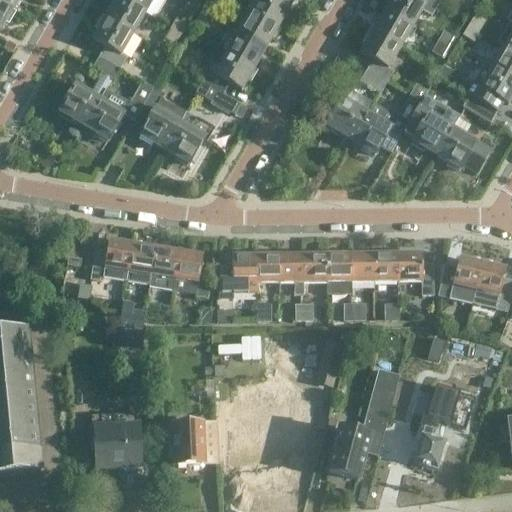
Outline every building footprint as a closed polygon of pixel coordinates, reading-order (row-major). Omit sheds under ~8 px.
[(0,0),(0,5),(12,12),(19,0),(0,0)] [(117,0),(116,0),(105,20),(133,37),(145,16),(117,0)] [(117,0),(145,16),(153,0),(117,0)] [(290,9),(274,0),(258,0),(256,4),(254,3),(248,13),(251,14),(278,30),(290,9)] [(274,0),(290,9),(295,0),(274,0)] [(411,0),(392,0),(385,13),(411,29),(424,7),(411,0)] [(201,13),(213,20),(220,9),(207,2),(201,13)] [(0,32),(12,12),(0,5),(0,32)] [(207,30),(213,20),(201,13),(195,24),(207,30)] [(399,50),(411,29),(385,13),(372,34),(399,50)] [(251,14),(239,35),(266,51),(278,30),(251,14)] [(468,28),(480,34),(487,22),(475,15),(468,28)] [(105,48),(99,59),(120,72),(126,61),(121,57),(133,37),(105,20),(93,41),(105,48)] [(169,30),(181,37),(187,27),(175,20),(169,30)] [(474,45),(480,34),(468,28),(462,37),(474,45)] [(175,48),(181,37),(169,30),(163,41),(175,48)] [(437,44),(448,50),(454,40),(442,33),(437,44)] [(399,50),(372,34),(360,56),(373,63),(367,73),(386,85),(393,74),(387,71),(399,50)] [(254,72),(266,51),(239,35),(227,56),(254,72)] [(445,57),(448,50),(437,44),(433,51),(445,57)] [(511,53),(505,49),(493,70),(511,80),(511,53)] [(202,84),(223,96),(229,85),(242,92),(254,72),(227,56),(217,72),(211,69),(202,84)] [(120,72),(99,59),(92,70),(102,75),(112,81),(114,82),(120,72)] [(449,59),(437,79),(447,84),(458,65),(449,59)] [(509,107),(511,100),(511,80),(493,70),(483,64),(472,84),(476,87),(469,98),(489,110),(496,99),(509,107)] [(386,85),(367,73),(361,83),(380,95),(386,85)] [(84,130),(106,92),(112,81),(102,75),(89,97),(75,88),(59,116),(84,130)] [(153,90),(142,83),(129,106),(106,92),(84,130),(109,145),(125,117),(134,123),(141,112),(153,90)] [(217,107),(223,96),(202,84),(196,95),(217,107)] [(397,118),(373,105),(367,116),(351,144),(376,158),(381,149),(392,155),(403,137),(415,114),(425,98),(427,94),(415,87),(397,118)] [(153,90),(141,112),(151,117),(139,139),(164,153),(180,125),(186,114),(162,101),(164,97),(153,90)] [(326,130),(351,144),(367,116),(373,105),(368,102),(348,91),(343,100),(343,102),(326,130)] [(459,118),(425,98),(415,114),(403,137),(413,143),(412,144),(436,158),(458,120),(459,118)] [(497,114),(489,110),(469,98),(463,109),(483,121),(490,125),(497,114)] [(214,131),(186,114),(180,125),(164,153),(188,167),(191,163),(194,165),(202,151),(199,149),(202,144),(206,146),(214,131)] [(458,120),(436,158),(460,173),(477,144),(465,137),(471,127),(458,120)] [(128,273),(132,246),(109,243),(107,252),(96,250),(91,281),(102,283),(105,269),(128,273)] [(149,287),(151,277),(155,250),(132,246),(128,273),(126,283),(149,287)] [(174,281),(179,254),(155,250),(151,277),(174,281)] [(67,267),(80,270),(83,256),(70,253),(67,267)] [(202,258),(179,254),(174,281),(172,293),(196,296),(195,298),(208,300),(213,269),(200,266),(202,258)] [(421,256),(398,257),(398,285),(422,285),(422,299),(434,298),(434,266),(421,266),(421,256)] [(327,286),(326,257),(303,258),(303,286),(327,286)] [(350,286),(350,257),(326,257),(327,286),(350,286)] [(350,286),(374,285),(374,257),(350,257),(350,286)] [(374,285),(398,285),(398,257),(374,257),(374,285)] [(255,297),(255,287),(255,258),(231,258),(231,269),(220,269),(220,301),(233,300),(233,298),(255,297)] [(279,286),(279,258),(255,258),(255,287),(279,286)] [(303,258),(279,258),(279,286),(294,286),(294,298),(303,298),(303,286),(303,258)] [(473,307),(483,266),(459,260),(457,270),(445,267),(438,298),(473,307)] [(483,266),(473,307),(507,315),(511,294),(511,282),(504,281),(506,271),(483,266)] [(122,300),(120,318),(134,319),(136,302),(122,300)] [(351,307),(351,324),(365,324),(365,306),(351,307)] [(384,306),(384,324),(399,324),(399,306),(384,306)] [(159,307),(157,324),(166,325),(168,308),(159,307)] [(256,307),(256,325),(271,325),(271,307),(256,307)] [(295,324),(303,324),(303,307),(294,307),(295,324)] [(303,307),(303,324),(313,324),(312,307),(303,307)] [(336,324),(351,324),(351,307),(336,307),(336,324)] [(0,474),(40,471),(26,331),(0,333),(0,474)] [(113,332),(112,348),(129,349),(130,333),(113,332)] [(325,345),(314,388),(331,392),(342,350),(325,345)] [(494,353),(491,362),(499,364),(502,355),(494,353)] [(222,368),(213,368),(214,379),(222,378),(222,368)] [(378,374),(360,436),(370,439),(365,457),(377,460),(399,380),(378,374)] [(423,430),(413,465),(436,472),(444,445),(432,442),(437,424),(465,432),(474,400),(435,388),(425,420),(426,421),(424,430),(423,430)] [(281,446),(278,414),(278,410),(253,412),(253,416),(236,416),(239,457),(255,456),(255,461),(275,460),(274,446),(281,446)] [(141,469),(139,427),(93,430),(95,471),(141,469)] [(204,466),(202,427),(171,428),(172,440),(168,440),(169,454),(173,454),(174,468),(204,466)] [(339,432),(328,476),(347,481),(357,484),(365,457),(370,439),(360,436),(360,438),(339,432)] [(244,468),(246,481),(270,478),(268,464),(244,468)]
